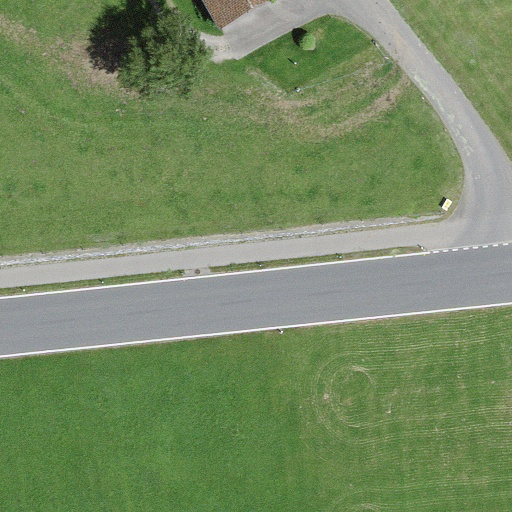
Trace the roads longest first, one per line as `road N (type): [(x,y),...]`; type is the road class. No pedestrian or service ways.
road 1 (tertiary): [(0,332),(511,274)]
road 2 (track): [(505,275),(495,180),(372,0)]
